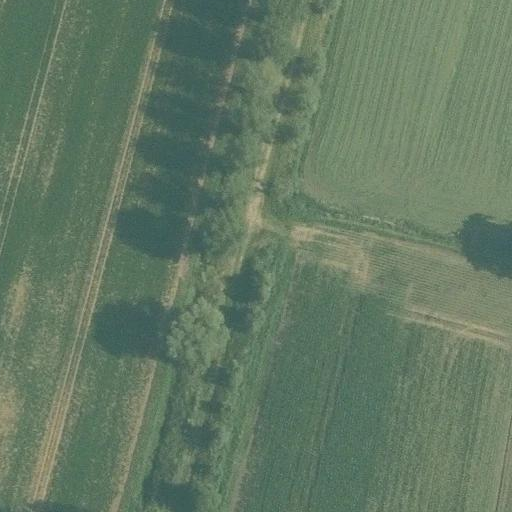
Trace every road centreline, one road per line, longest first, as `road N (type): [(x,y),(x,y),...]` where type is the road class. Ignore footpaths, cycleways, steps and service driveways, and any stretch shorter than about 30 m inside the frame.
road 1 (track): [(242,250),(174,511)]
road 2 (unclassified): [(309,0),(242,250)]
